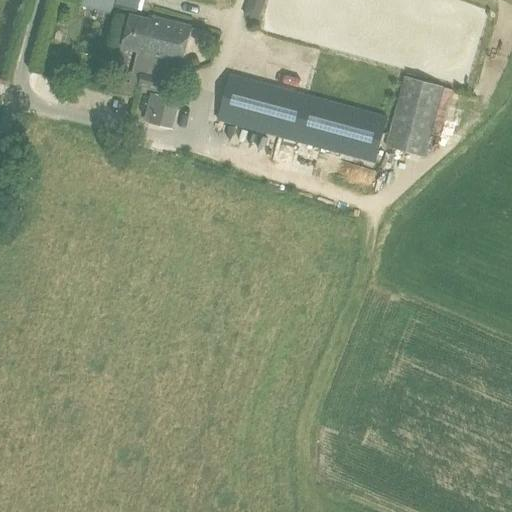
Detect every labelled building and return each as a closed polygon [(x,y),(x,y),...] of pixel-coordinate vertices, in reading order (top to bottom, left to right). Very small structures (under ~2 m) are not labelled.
[(151,21),(130,16),(122,47),(138,51),(138,54),(180,65),(190,28),(152,19),(151,21)] [(230,74),(217,120),(376,163),(389,117),(230,74)] [(411,77),(396,135),(424,142),(440,84),(411,77)] [(173,130),(180,99),(156,93),(155,94),(151,93),(144,122),(148,123),(148,124),(173,130)] [(301,156),(298,165),(322,171),(325,162),(301,156)]
